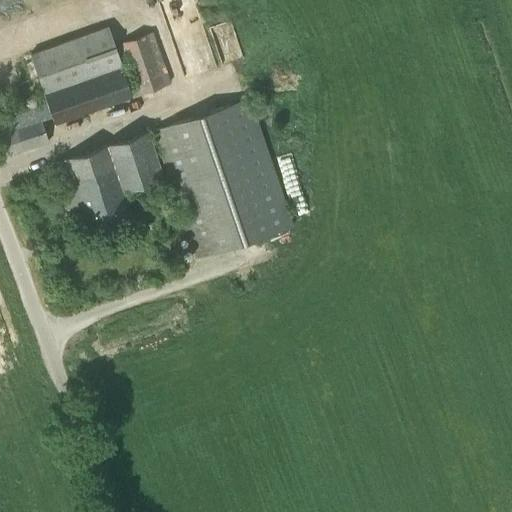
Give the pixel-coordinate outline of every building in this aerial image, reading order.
[(56,28),(98,21),(95,5),(53,11),(56,28)] [(55,125),(133,96),(108,25),(30,54),(47,102),(0,115),(0,128),(9,156),(49,143),(40,118),(51,115),(55,125)] [(135,94),(171,81),(153,30),(117,43),(135,94)] [(194,259),(294,226),(250,97),(152,130),(194,259)] [(54,163),(71,214),(82,210),(88,227),(132,213),(124,189),(163,176),(148,131),(54,163)]
